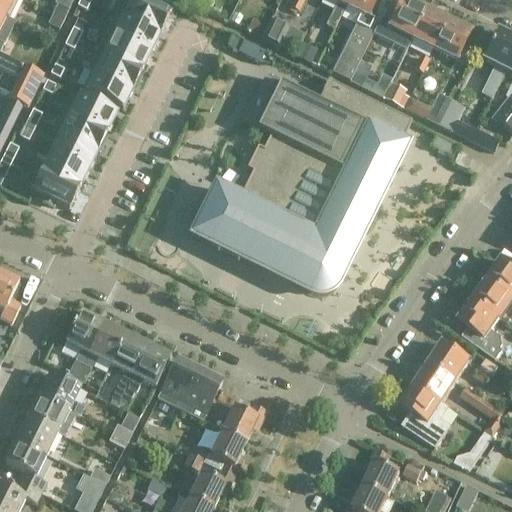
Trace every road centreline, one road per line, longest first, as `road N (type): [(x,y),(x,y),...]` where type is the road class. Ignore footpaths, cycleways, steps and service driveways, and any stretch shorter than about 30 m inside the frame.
road 1 (residential): [(349,407),(67,272)]
road 2 (residential): [(188,20),(67,272)]
road 3 (residential): [(349,407),(511,183)]
road 4 (residential): [(511,503),(342,418)]
road 5 (residential): [(0,406),(67,272)]
